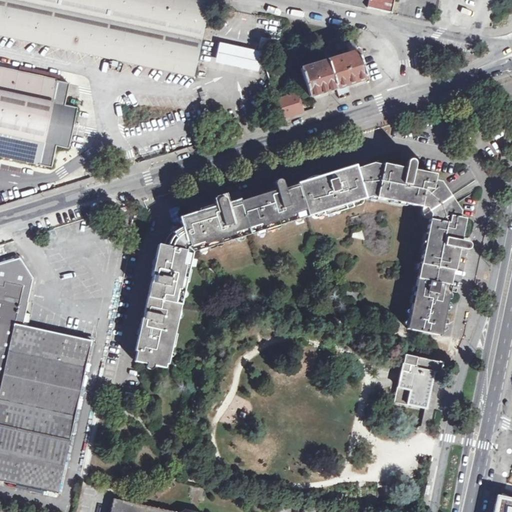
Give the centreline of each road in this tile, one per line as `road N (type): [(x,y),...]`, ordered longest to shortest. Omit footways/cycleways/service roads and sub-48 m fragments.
road 1 (unclassified): [(0,225),(413,94)]
road 2 (tertiary): [(511,237),(481,379)]
road 3 (tertiary): [(481,379),(456,511)]
road 4 (unclassified): [(271,0),(392,24)]
road 5 (unclassified): [(511,42),(392,24)]
